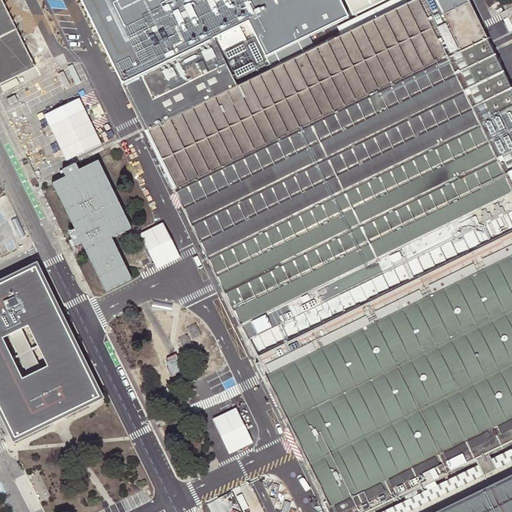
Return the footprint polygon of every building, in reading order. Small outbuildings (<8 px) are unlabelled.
[(36,68),(2,0),(0,0),(0,85),(36,68)] [(362,511),(474,458),(488,452),(511,439),(511,90),(467,0),(413,0),(305,53),(293,59),(288,47),(264,58),(248,29),(124,92),(258,363),(255,364),(265,384),(268,383),(325,501),(323,503),(327,511),(362,511)] [(341,0),(352,20),(393,0),(341,0)] [(293,59),(305,53),(299,42),(288,47),(293,59)] [(106,290),(134,278),(116,235),(133,227),(103,158),(82,167),(79,161),(65,167),(68,175),(55,180),(75,227),(70,229),(77,245),(85,241),(106,290)] [(166,221),(142,232),(159,267),(182,256),(166,221)] [(37,269),(0,286),(0,407),(16,440),(101,399),(37,269)] [(511,448),(491,459),(496,469),(511,461),(511,448)] [(474,458),(478,465),(483,475),(496,469),(491,459),(488,452),(474,458)] [(511,511),(511,461),(496,469),(483,475),(407,511),(511,511)] [(407,511),(483,475),(478,465),(380,511),(407,511)]
